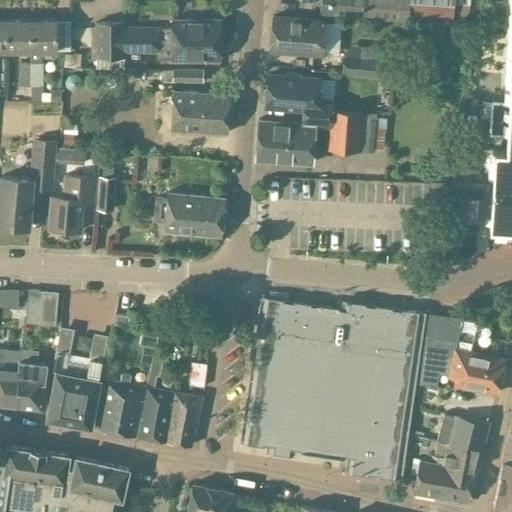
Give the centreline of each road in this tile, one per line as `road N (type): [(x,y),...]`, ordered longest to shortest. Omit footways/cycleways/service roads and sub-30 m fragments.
road 1 (residential): [(511,265),(451,283),(231,269)]
road 2 (residential): [(231,269),(253,0)]
road 3 (residential): [(0,263),(231,269)]
road 4 (tertiary): [(420,511),(200,464)]
road 5 (residential): [(200,464),(231,269)]
road 6 (tertiary): [(0,429),(170,458)]
road 7 (residential): [(511,380),(478,511)]
